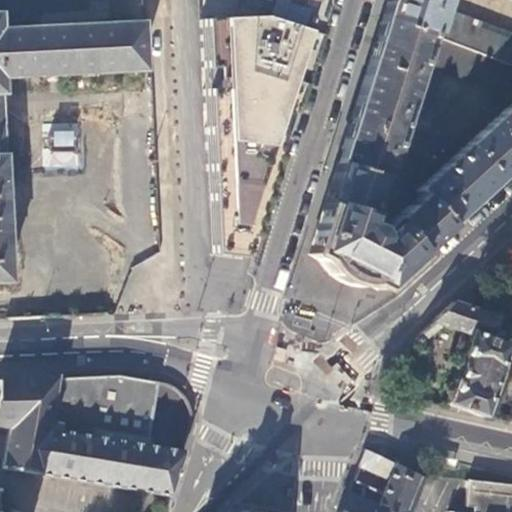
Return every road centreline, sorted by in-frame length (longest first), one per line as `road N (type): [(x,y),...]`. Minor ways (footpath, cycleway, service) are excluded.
road 1 (tertiary): [(305,392),(263,317),(358,0)]
road 2 (primary): [(0,342),(96,338),(305,392)]
road 3 (secondary): [(305,392),(511,215)]
road 4 (primary): [(305,392),(382,419),(511,446)]
road 5 (residential): [(305,392),(231,423),(187,511)]
road 6 (residential): [(316,511),(320,455),(305,392)]
